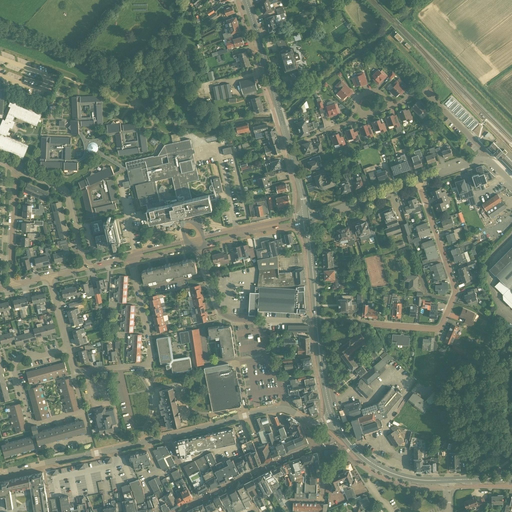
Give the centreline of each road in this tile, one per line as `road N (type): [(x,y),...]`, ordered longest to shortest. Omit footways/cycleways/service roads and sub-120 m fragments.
road 1 (residential): [(316,319),(435,326),(444,319),(454,283),(417,181)]
road 2 (secondary): [(306,218),(245,0)]
road 3 (residential): [(285,408),(261,325),(219,312),(197,245)]
road 4 (residential): [(73,371),(149,363),(130,257)]
road 5 (secondary): [(0,473),(167,437)]
road 6 (secondary): [(447,480),(380,468),(333,418)]
road 7 (residential): [(84,267),(66,193),(16,168)]
road 8 (residential): [(198,500),(313,444)]
road 9 (residential): [(392,106),(423,90),(483,158)]
road 10 (secondary): [(167,437),(285,408)]
